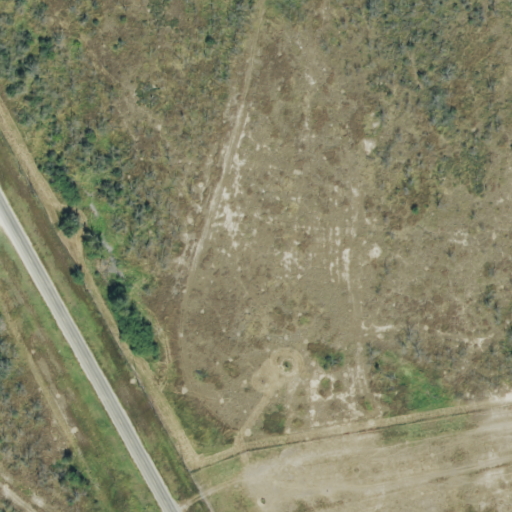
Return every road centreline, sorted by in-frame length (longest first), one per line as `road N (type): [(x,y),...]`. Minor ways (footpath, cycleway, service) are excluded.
road 1 (residential): [(170,511),(396,449),(511,461)]
road 2 (tertiary): [(0,206),(170,511)]
